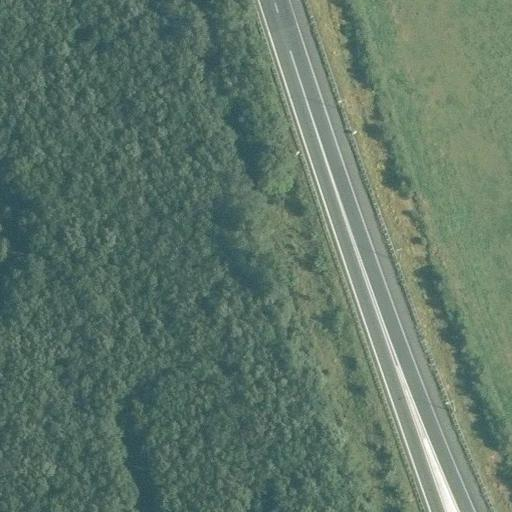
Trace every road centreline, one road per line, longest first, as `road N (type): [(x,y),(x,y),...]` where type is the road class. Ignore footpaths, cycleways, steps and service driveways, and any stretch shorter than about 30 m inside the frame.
road 1 (motorway): [(466,511),(288,48)]
road 2 (motorway): [(438,511),(288,48)]
